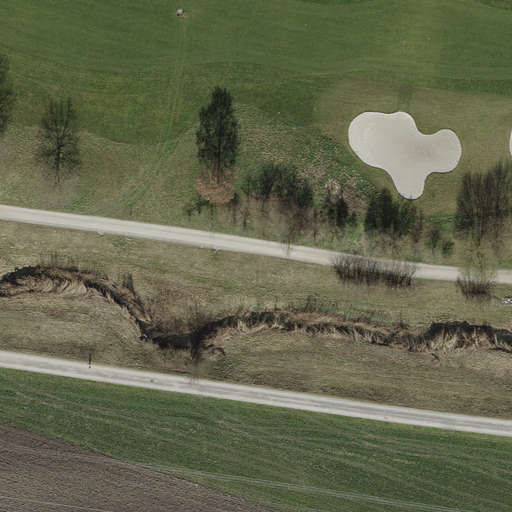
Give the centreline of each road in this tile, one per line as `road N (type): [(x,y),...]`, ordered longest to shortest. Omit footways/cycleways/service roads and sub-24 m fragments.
road 1 (track): [(0,359),(511,426)]
road 2 (track): [(0,210),(443,272),(511,274)]
